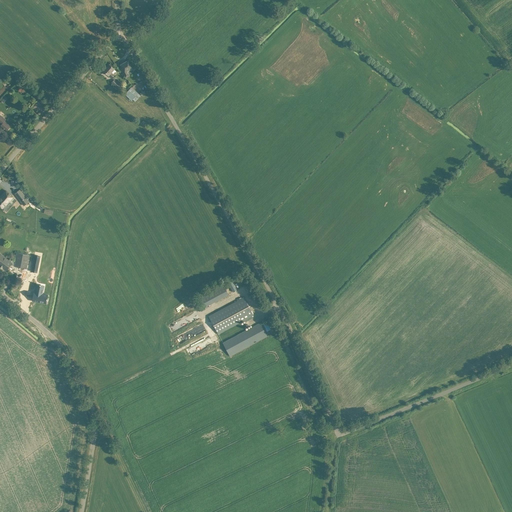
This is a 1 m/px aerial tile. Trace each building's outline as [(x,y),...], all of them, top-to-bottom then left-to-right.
[(128,61),(121,65),(122,67),(121,68),(126,77),(129,75),(127,72),(127,73),(126,71),(132,68),(128,61)] [(114,69),(109,64),(103,71),(112,78),(114,75),(111,72),(114,69)] [(123,87),(114,80),(112,83),(120,90),(123,87)] [(130,96),(135,101),(140,96),(131,88),(125,95),(128,98),(130,96)] [(0,115),(0,122),(2,124),(1,125),(0,126),(3,128),(7,131),(10,126),(7,123),(5,122),(6,120),(0,115)] [(13,197),(6,190),(2,195),(3,195),(0,197),(0,206),(3,209),(5,205),(6,206),(10,202),(12,204),(16,199),(13,197)] [(20,190),(15,193),(24,205),(29,202),(20,190)] [(16,262),(15,266),(27,268),(29,255),(17,252),(16,262)] [(1,255),(0,255),(0,265),(1,266),(1,265),(7,269),(11,263),(14,265),(14,266),(15,266),(16,262),(10,258),(9,261),(1,255)] [(34,256),(31,271),(38,273),(41,257),(34,256)] [(223,284),(218,286),(198,297),(204,308),(229,294),(223,284)] [(34,291),(32,297),(34,297),(34,299),(38,300),(38,301),(46,302),(48,295),(42,294),(43,288),(39,287),(38,290),(36,289),(35,292),(34,291)] [(240,300),(209,316),(218,334),(244,320),(245,322),(252,318),(251,316),(253,315),(244,297),(240,300)] [(260,323),(223,343),(230,356),(267,336),(266,334),(269,333),(264,323),(261,324),(260,323)]
